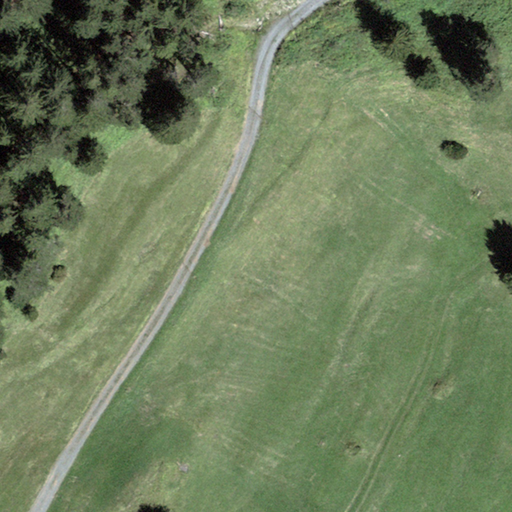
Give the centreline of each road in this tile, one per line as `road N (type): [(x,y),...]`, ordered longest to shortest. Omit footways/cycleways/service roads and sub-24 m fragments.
road 1 (track): [(46,511),(79,412),(150,335),(240,168),(276,29),(322,0)]
road 2 (track): [(353,511),(427,378),(460,292),(492,260),(511,254)]
